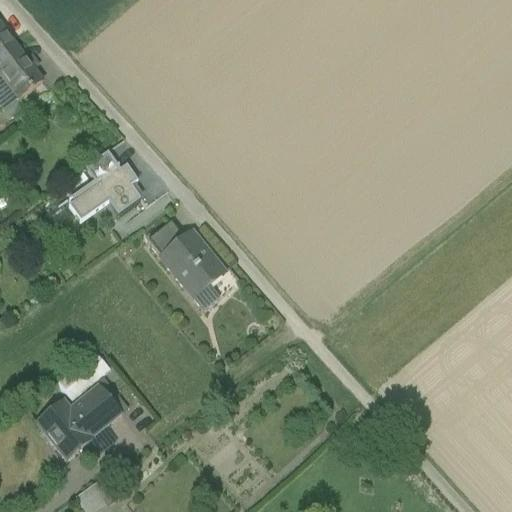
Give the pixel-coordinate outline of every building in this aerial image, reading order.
[(0,70),(19,57),(0,31),(0,70)] [(19,57),(0,70),(0,80),(19,105),(42,88),(19,57)] [(107,158),(84,175),(93,188),(116,171),(107,158)] [(93,188),(69,206),(69,207),(72,205),(74,209),(68,213),(80,229),(107,209),(117,222),(140,206),(131,192),(137,188),(126,172),(120,176),(117,173),(118,172),(117,171),(116,171),(93,188)] [(172,229),(148,249),(162,265),(186,245),(172,229)] [(235,293),(191,240),(186,245),(162,265),(206,318),(235,293)] [(56,383),(70,401),(108,372),(94,354),(56,383)] [(98,390),(71,412),(93,440),(121,419),(98,390)] [(71,412),(65,405),(37,427),(67,465),(95,443),(93,440),(71,412)] [(102,483),(78,500),(85,511),(100,511),(115,503),(102,483)]
